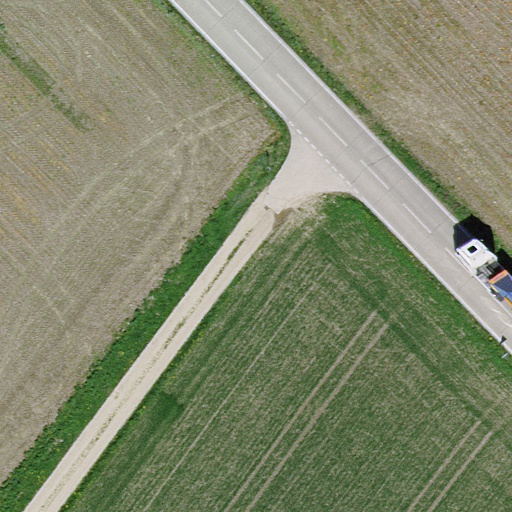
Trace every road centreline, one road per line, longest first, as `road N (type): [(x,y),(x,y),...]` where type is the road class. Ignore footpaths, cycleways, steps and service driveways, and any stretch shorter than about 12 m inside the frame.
road 1 (track): [(49,511),(331,136)]
road 2 (unclassified): [(511,321),(199,0)]
